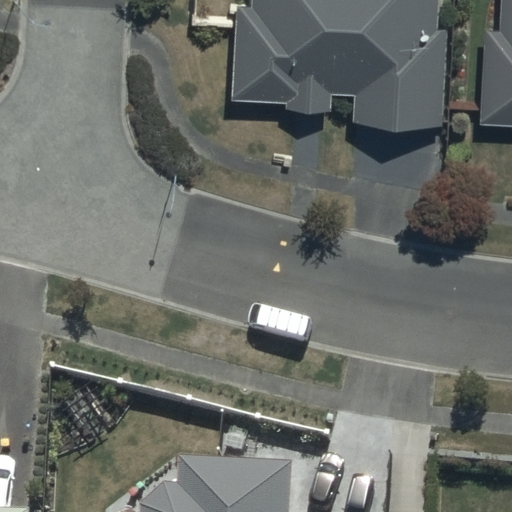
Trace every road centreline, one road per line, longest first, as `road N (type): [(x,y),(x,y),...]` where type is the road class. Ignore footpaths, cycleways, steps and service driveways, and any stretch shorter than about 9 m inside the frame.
road 1 (residential): [(65,208),(350,294),(511,323)]
road 2 (residential): [(65,208),(76,0)]
